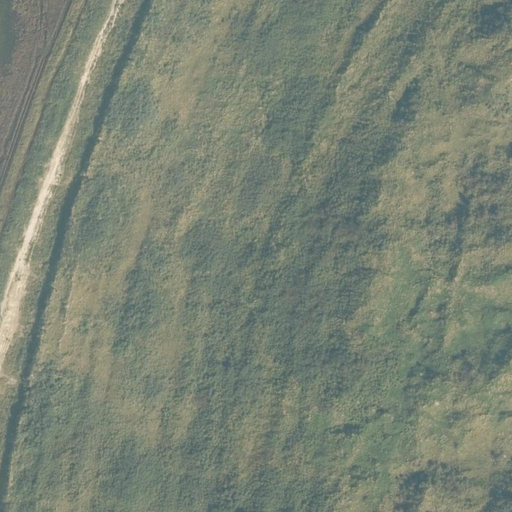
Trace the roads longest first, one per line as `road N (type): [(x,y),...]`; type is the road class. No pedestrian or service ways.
road 1 (track): [(0,316),(115,0)]
road 2 (track): [(0,187),(69,0)]
